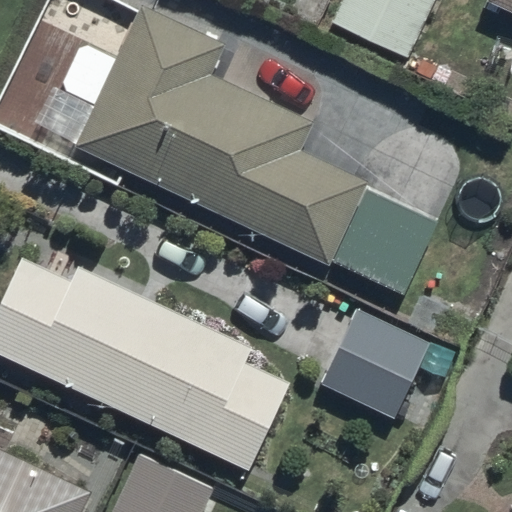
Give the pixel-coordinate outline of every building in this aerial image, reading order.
[(434,0),(343,0),(330,30),(406,64),(434,0)] [(511,0),(492,0),(488,10),(511,20),(511,0)] [(95,115),(77,153),(329,277),(333,268),(404,303),(439,231),(367,196),(370,189),(303,156),(316,129),(213,79),(226,52),(143,12),(115,69),(80,52),(58,97),(95,115)] [(24,271),(0,321),(0,358),(250,479),(291,393),(245,371),(253,355),(78,270),(68,292),(24,271)] [(432,352),(356,314),(319,387),(395,425),(432,352)] [(85,511),(92,498),(0,454),(0,511),(85,511)] [(206,511),(214,496),(137,458),(110,511),(206,511)]
